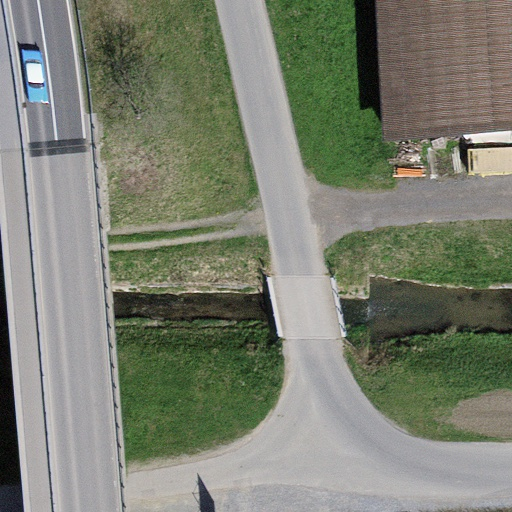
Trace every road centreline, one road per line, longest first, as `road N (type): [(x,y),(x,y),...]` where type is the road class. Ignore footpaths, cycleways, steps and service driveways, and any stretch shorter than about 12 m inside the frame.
road 1 (secondary): [(38,0),(88,511)]
road 2 (unclassified): [(236,0),(313,341)]
road 3 (unclassified): [(337,447),(0,502)]
road 4 (unclassified): [(511,474),(401,464),(337,447)]
